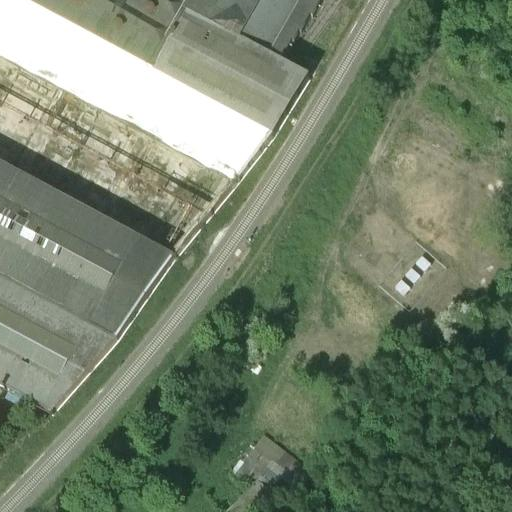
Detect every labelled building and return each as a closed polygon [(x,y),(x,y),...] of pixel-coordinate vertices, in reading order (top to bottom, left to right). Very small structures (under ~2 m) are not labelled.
[(0,0),(0,387),(54,417),(116,344),(172,263),(233,190),(274,137),(309,81),(279,65),(271,61),(307,0),(318,0),(323,3),(327,5),(329,0),(0,0)] [(318,0),(307,0),(271,61),(279,65),(285,56),(286,56),(292,45),(294,46),(300,36),(301,36),(310,20),(312,22),(323,3),(318,0)] [(472,134),(421,102),(403,132),(453,164),(472,134)] [(442,179),(401,153),(388,173),(430,199),(442,179)] [(511,164),(501,180),(511,186),(511,164)] [(509,197),(474,176),(452,214),(465,221),(460,230),(469,235),(474,227),(487,234),(509,197)] [(436,233),(415,222),(403,243),(422,254),(423,255),(436,233)] [(495,267),(439,233),(424,257),(431,262),(421,278),(432,285),(442,268),(458,278),(453,286),(467,294),(466,296),(475,301),(495,267)] [(422,254),(403,243),(397,253),(416,264),(422,254)] [(226,511),(264,511),(312,465),(306,475),(318,464),(345,414),(328,396),(291,376),(280,387),(258,428),(265,435),(244,456),(235,472),(247,484),(241,495),(225,511),(226,511)]
